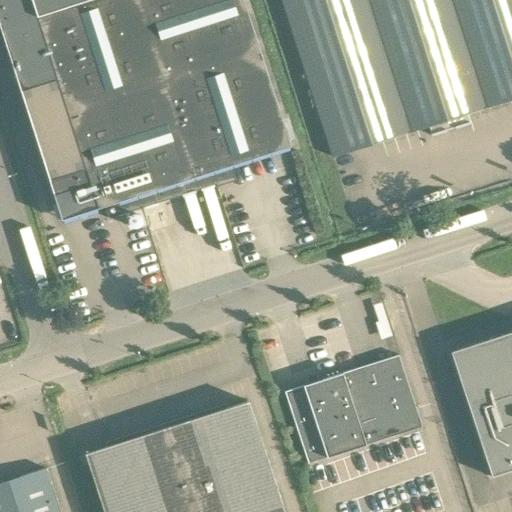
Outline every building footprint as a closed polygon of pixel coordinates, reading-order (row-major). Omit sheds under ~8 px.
[(0,0),(0,29),(53,195),(61,220),(98,208),(104,206),(108,219),(216,185),(216,187),(218,187),(216,181),(232,176),(228,166),(289,147),(241,0),(0,0)] [(511,0),(280,0),(332,158),(428,127),(431,137),(469,124),(466,115),(511,100),(511,0)] [(511,331),(450,352),(491,477),(511,469),(511,331)] [(285,393),(308,464),(421,427),(398,356),(285,393)] [(85,454),(103,511),(283,511),(248,402),(85,454)] [(60,511),(46,469),(0,484),(0,511),(60,511)]
